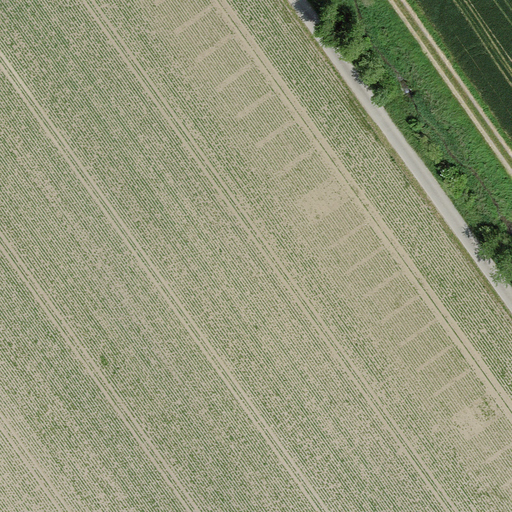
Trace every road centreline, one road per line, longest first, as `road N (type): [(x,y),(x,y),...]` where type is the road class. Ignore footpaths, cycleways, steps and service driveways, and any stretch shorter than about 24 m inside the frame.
road 1 (track): [(511,300),(297,0)]
road 2 (track): [(511,164),(397,0)]
